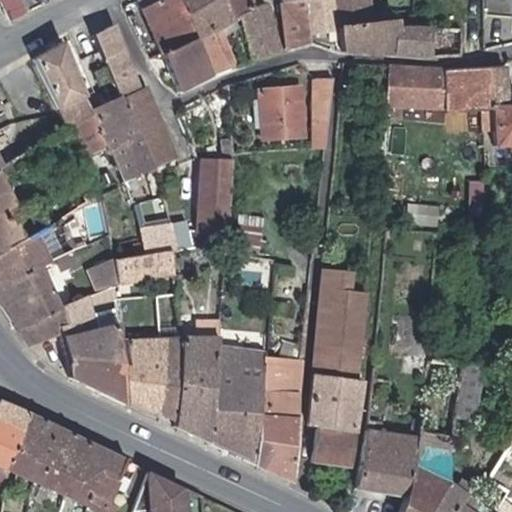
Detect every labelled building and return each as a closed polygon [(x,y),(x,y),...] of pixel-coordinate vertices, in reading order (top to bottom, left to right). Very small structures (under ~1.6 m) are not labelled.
[(0,0),(12,21),(29,12),(22,0),(0,0)] [(164,54),(193,41),(189,32),(178,8),(176,2),(174,0),(138,0),(164,54)] [(258,0),(253,0),(242,3),(239,3),(236,3),(230,5),(218,7),(216,0),(174,0),(176,2),(178,8),(189,32),(193,41),(199,39),(204,37),(220,64),(222,69),(223,70),(227,69),(232,66),(233,66),(214,35),(219,32),(215,24),(224,19),(245,59),(255,55),(260,52),(264,50),(258,0)] [(298,0),(271,0),(271,48),(298,43),(298,30),(298,29),(298,0)] [(298,0),(298,29),(326,30),(326,21),(326,0),(298,0)] [(326,0),(326,21),(362,20),(361,0),(326,0)] [(391,55),(443,47),(440,26),(375,27),(374,22),(372,21),(362,20),(326,21),(326,30),(326,39),(326,50),(336,51),(378,55),(379,55),(391,55)] [(96,46),(119,102),(137,94),(109,30),(92,37),(93,39),(96,46)] [(193,41),(164,54),(181,91),(189,86),(223,70),(222,69),(220,64),(204,37),(199,39),(193,41)] [(34,58),(37,65),(43,81),(45,84),(49,93),(57,112),(82,100),(89,97),(81,79),(67,48),(66,44),(59,45),(34,58)] [(291,70),(295,149),(306,148),(316,76),(291,70)] [(511,70),(396,71),(394,106),(439,108),(444,109),(453,109),(454,112),(486,115),(487,132),(498,132),(498,150),(511,151),(511,70)] [(246,142),(288,132),(277,86),(234,96),(246,142)] [(147,173),(170,161),(155,126),(141,93),(137,94),(119,102),(122,109),(132,134),(147,173)] [(82,100),(57,112),(59,117),(62,124),(64,128),(96,114),(89,97),(82,100)] [(119,102),(96,114),(64,128),(68,138),(73,149),(78,161),(83,159),(102,199),(120,189),(122,188),(120,184),(110,159),(108,151),(106,147),(132,134),(122,109),(119,102)] [(120,184),(122,188),(147,173),(132,134),(106,147),(108,151),(110,159),(120,184)] [(212,159),(221,157),(221,144),(211,145),(212,159)] [(180,238),(209,242),(221,157),(212,159),(193,161),(180,238)] [(0,247),(89,202),(84,191),(74,195),(72,193),(14,223),(0,191),(0,247)] [(94,199),(89,202),(0,247),(0,280),(18,272),(13,262),(94,216),(94,199)] [(435,202),(423,200),(422,209),(434,211),(435,202)] [(491,227),(500,228),(501,220),(493,219),(491,227)] [(168,226),(153,228),(153,229),(155,248),(158,247),(208,250),(209,242),(180,238),(169,237),(168,226)] [(148,249),(155,248),(153,229),(153,228),(122,234),(124,253),(148,249)] [(124,253),(95,257),(95,260),(95,261),(96,289),(147,274),(148,249),(124,253)] [(81,294),(96,289),(95,261),(95,260),(95,257),(95,251),(86,252),(87,262),(78,263),(81,294)] [(325,340),(362,344),(370,296),(357,293),(359,266),(334,262),(334,263),(325,340)] [(0,327),(26,317),(34,314),(21,283),(28,279),(24,269),(18,272),(0,280),(0,327)] [(96,299),(96,289),(81,294),(84,304),(96,299)] [(84,304),(81,294),(62,302),(66,311),(84,304)] [(34,314),(26,317),(33,340),(46,383),(97,407),(97,401),(96,338),(96,322),(96,321),(70,325),(66,311),(62,302),(34,314)] [(33,340),(26,317),(0,327),(0,342),(5,350),(33,340)] [(157,337),(144,422),(143,429),(179,446),(192,357),(194,341),(166,338),(167,330),(167,321),(158,320),(157,337)] [(194,341),(196,332),(167,330),(166,338),(194,341)] [(157,337),(96,338),(97,401),(144,422),(157,337)] [(359,362),(362,344),(325,340),(320,379),(356,383),(359,362)] [(499,511),(501,509),(480,496),(475,504),(468,499),(473,491),(462,483),(459,481),(453,487),(446,482),(444,482),(445,453),(451,411),(477,413),(487,364),(440,360),(441,350),(433,349),(429,374),(430,375),(425,419),(424,425),(423,436),(415,482),(408,500),(402,511),(499,511)] [(179,446),(223,466),(240,359),(192,357),(179,446)] [(279,362),(240,359),(223,466),(263,484),(279,362)] [(426,362),(409,360),(407,372),(425,374),(426,362)] [(366,363),(359,362),(356,383),(364,384),(366,363)] [(364,384),(356,383),(320,379),(315,413),(314,428),(319,428),(359,434),(364,384)] [(4,403),(0,413),(0,464),(107,511),(121,511),(143,463),(120,451),(120,448),(4,403)] [(359,434),(319,428),(316,467),(353,471),(359,434)] [(371,428),(363,492),(408,500),(415,482),(423,436),(371,428)] [(511,442),(487,478),(511,493),(511,442)] [(15,472),(0,465),(0,484),(8,488),(15,472)] [(186,511),(185,484),(152,467),(136,508),(153,508),(152,511),(186,511)]
